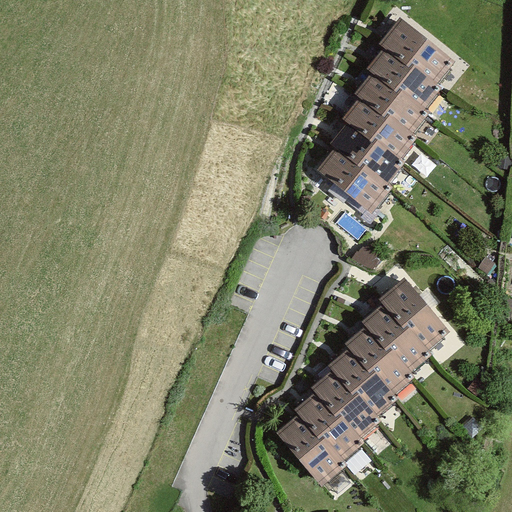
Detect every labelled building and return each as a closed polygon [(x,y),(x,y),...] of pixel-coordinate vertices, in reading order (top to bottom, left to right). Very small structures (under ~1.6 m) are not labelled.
[(382,43),(387,46),(438,85),(457,60),(402,17),(382,43)] [(370,69),(375,72),(426,111),(443,89),(438,85),(387,46),(370,69)] [(429,114),(426,111),(375,72),(359,93),(363,97),(413,135),(429,114)] [(417,138),(413,135),(363,97),(347,119),(350,122),(401,160),(417,138)] [(405,163),(401,160),(350,122),(334,144),(338,148),(388,185),(405,163)] [(393,189),(388,185),(338,148),(321,170),(376,212),(393,189)] [(383,300),(386,304),(429,351),(451,331),(405,280),(383,300)] [(365,323),(368,326),(411,374),(432,355),(429,351),(386,304),(365,323)] [(348,344),(353,349),(395,397),(416,378),(411,374),(368,326),(348,344)] [(332,368),(334,371),(378,419),(399,401),(395,397),(353,349),(332,368)] [(381,423),(378,419),(334,371),(314,389),(317,392),(361,441),(381,423)] [(294,413),(299,418),(341,465),(364,444),(361,441),(317,392),(294,413)] [(341,465),(299,418),(278,436),(325,487),(345,469),(341,465)]
